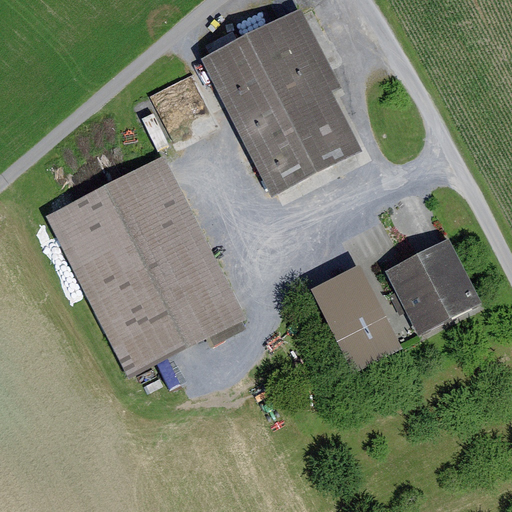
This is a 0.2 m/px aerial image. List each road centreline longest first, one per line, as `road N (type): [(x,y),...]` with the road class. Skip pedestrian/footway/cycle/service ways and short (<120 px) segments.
road 1 (track): [(353,0),(422,104),(511,276)]
road 2 (unclassified): [(0,194),(229,0)]
